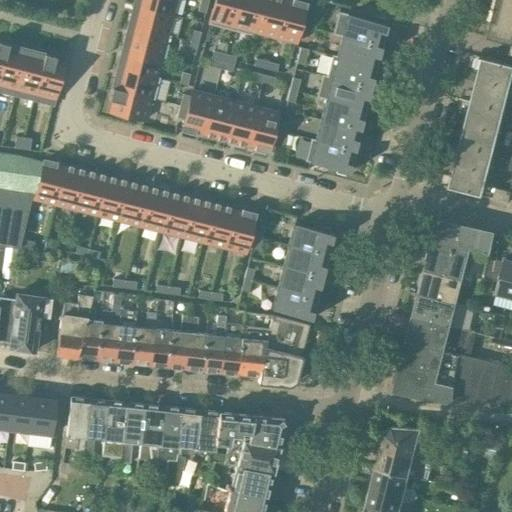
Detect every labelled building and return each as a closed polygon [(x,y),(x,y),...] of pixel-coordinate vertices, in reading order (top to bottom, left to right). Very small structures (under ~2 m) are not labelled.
[(133,0),(133,4),(171,14),(174,0),(133,0)] [(200,0),(198,11),(205,13),(208,2),(201,0),(200,0)] [(215,0),(210,20),(209,24),(230,29),(231,30),(238,0),(215,0)] [(238,0),(231,30),(251,35),(252,31),(253,31),(260,0),(238,0)] [(260,0),(253,31),(274,36),(295,42),(305,3),(295,0),(260,0)] [(491,19),(487,36),(489,36),(511,42),(510,52),(511,52),(511,0),(501,0),(496,20),(491,19)] [(133,4),(128,25),(171,36),(176,37),(182,16),(171,14),(133,4)] [(333,33),(381,45),(387,23),(384,23),(385,19),(376,16),(375,20),(338,11),(333,33)] [(308,26),(311,15),(303,13),(300,24),(308,26)] [(297,36),(305,38),(308,26),(300,24),(297,36)] [(165,57),(171,36),(128,25),(122,46),(165,57)] [(198,43),(201,31),(193,29),(190,41),(198,43)] [(381,45),(333,33),(333,34),(342,36),(337,55),(332,54),(332,55),(376,66),(381,45)] [(198,43),(190,41),(187,52),(195,54),(198,43)] [(11,47),(7,46),(7,47),(0,74),(0,92),(14,96),(26,52),(26,50),(15,47),(11,47)] [(155,76),(160,57),(165,58),(165,57),(122,46),(117,67),(155,76)] [(300,47),(296,62),(304,64),(308,48),(300,47)] [(43,55),(31,52),(27,50),(26,50),(26,52),(14,96),(33,101),(44,57),(45,55),(43,55)] [(213,50),(211,57),(223,60),(225,53),(213,50)] [(225,53),(223,60),(234,63),(236,56),(225,53)] [(45,55),(44,57),(33,101),(52,106),(64,62),(64,60),(47,56),(45,55)] [(322,75),(371,87),(376,66),(332,55),(327,75),(322,74),(322,75)] [(476,79),(510,88),(511,78),(511,64),(498,61),(479,56),(478,57),(476,57),(474,65),(476,66),(475,68),(478,69),(476,79)] [(211,57),(209,65),(221,68),(223,60),(211,57)] [(255,57),(253,65),(265,68),(267,60),(255,57)] [(223,60),(221,68),(232,71),(234,63),(223,60)] [(267,60),(265,68),(266,68),(277,71),(279,63),(268,61),(267,60)] [(154,98),(160,78),(155,77),(155,76),(117,67),(112,87),(154,98)] [(252,71),(250,79),(262,82),(264,74),(252,71)] [(179,84),(187,86),(190,74),(182,72),(179,84)] [(264,74),(262,82),(274,85),(276,77),(264,74)] [(317,95),(365,108),(371,87),(322,75),(317,95)] [(290,88),(297,90),(300,79),(293,77),(290,88)] [(465,100),(504,110),(510,88),(476,79),(473,89),(470,89),(469,91),(468,90),(465,100)] [(112,87),(111,88),(106,109),(144,119),(150,98),(154,99),(154,98),(112,87)] [(297,90),(290,88),(287,100),(294,102),(297,90)] [(192,91),(182,129),(202,134),(204,134),(214,96),(212,96),(192,91)] [(180,105),(188,107),(191,95),(183,93),(180,105)] [(365,108),(317,95),(317,96),(326,99),(321,119),(360,129),(365,108)] [(214,96),(204,134),(224,139),(225,140),(235,102),(234,101),(214,96)] [(465,122),(499,130),(504,110),(465,100),(463,108),(465,109),(464,111),(468,112),(465,122)] [(235,102),(225,140),(245,145),(246,145),(256,107),(255,107),(235,102)] [(188,107),(180,105),(177,116),(185,118),(188,107)] [(256,107),(246,145),(268,151),(277,113),(256,107)] [(289,121),(282,119),(279,130),(286,132),(289,121)] [(311,139),(354,150),(360,129),(321,119),(315,139),(311,138),(311,139)] [(454,142),(493,152),(499,130),(465,122),(462,132),(459,131),(459,133),(457,133),(454,142)] [(279,130),(276,142),(283,144),(286,132),(279,130)] [(16,136),(14,148),(22,149),(24,137),(16,136)] [(31,138),(24,137),(22,149),(30,150),(31,138)] [(354,150),(311,139),(305,160),(337,168),(336,172),(345,175),(346,171),(349,172),(354,150)] [(454,164),(488,173),(493,152),(454,142),(452,151),(454,151),(453,153),(457,154),(454,164)] [(32,197),(34,197),(43,161),(19,155),(0,152),(0,245),(19,247),(32,197)] [(34,197),(56,203),(64,169),(65,164),(44,159),(43,161),(34,197)] [(76,208),(86,170),(81,169),(65,164),(64,169),(56,203),(76,208)] [(465,191),(482,195),(488,173),(454,164),(452,175),(448,174),(447,176),(446,175),(444,184),(445,184),(445,186),(465,191)] [(76,208),(97,213),(107,175),(86,170),(76,208)] [(97,213),(118,219),(128,180),(107,175),(97,213)] [(139,224),(149,186),(128,180),(118,219),(139,224)] [(139,224),(160,230),(170,191),(149,186),(139,224)] [(496,188),(493,198),(509,202),(511,192),(510,192),(496,188)] [(160,230),(181,235),(191,197),(170,191),(160,230)] [(212,202),(191,197),(181,235),(202,240),(212,202)] [(202,240),(223,246),(233,207),(212,202),(202,240)] [(245,251),(255,213),(233,207),(223,246),(245,251)] [(433,245),(433,246),(468,255),(475,257),(488,261),(494,234),(494,233),(443,221),(439,221),(439,224),(438,227),(435,228),(433,236),(435,239),(433,245)] [(294,223),(288,245),(327,255),(333,233),(330,232),(331,229),(322,226),(321,230),(294,223)] [(262,238),(265,227),(258,225),(255,236),(262,238)] [(262,238),(255,236),(252,248),(259,250),(262,238)] [(46,238),(45,246),(56,248),(58,241),(46,238)] [(35,242),(23,239),(21,247),(33,250),(35,242)] [(87,256),(88,248),(77,245),(75,253),(87,256)] [(322,276),(327,255),(288,245),(283,266),(322,276)] [(6,246),(2,276),(14,278),(18,247),(6,246)] [(428,253),(426,260),(428,263),(427,269),(427,270),(471,281),(471,280),(483,283),(485,273),(472,269),(475,257),(468,255),(433,246),(432,251),(428,253)] [(87,255),(98,258),(100,250),(89,247),(87,255)] [(511,261),(504,259),(495,293),(511,297),(511,261)] [(247,266),(244,278),(252,280),(255,268),(247,266)] [(278,287),(317,297),(322,276),(283,266),(278,287)] [(422,277),(420,284),(422,287),(421,293),(456,302),(460,284),(470,286),(471,281),(427,270),(425,275),(422,277)] [(124,287),(125,279),(113,278),(112,286),(124,287)] [(252,280),(244,278),(241,290),(249,292),(252,280)] [(482,291),(491,293),(494,281),(485,278),(482,291)] [(125,279),(124,287),(136,289),(137,281),(125,279)] [(167,293),(168,285),(156,284),(155,291),(167,293)] [(180,287),(168,285),(167,293),(179,295),(180,287)] [(272,308),(311,318),(317,297),(278,287),(272,308)] [(210,299),(211,291),(199,289),(198,297),(210,299)] [(223,293),(211,291),(210,299),(222,300),(223,293)] [(111,305),(119,306),(120,292),(112,292),(111,305)] [(9,347),(35,350),(40,316),(49,318),(52,298),(17,293),(16,298),(0,296),(0,338),(10,340),(9,347)] [(91,305),(93,295),(80,293),(78,302),(65,300),(57,353),(78,355),(91,305)] [(416,301),(414,308),(416,311),(415,316),(470,330),(475,307),(456,302),(421,293),(419,299),(416,301)] [(94,316),(96,305),(91,305),(78,355),(97,358),(103,309),(102,309),(101,317),(94,316)] [(119,308),(119,306),(111,305),(110,310),(103,309),(97,358),(115,360),(121,308),(119,308)] [(121,308),(115,360),(132,362),(137,324),(135,324),(137,310),(121,308)] [(137,324),(132,362),(150,364),(156,320),(157,312),(147,311),(145,325),(137,324)] [(185,369),(190,315),(180,314),(179,329),(171,328),(167,366),(183,368),(185,369)] [(206,332),(202,371),(220,373),(226,321),(227,315),(216,314),(214,333),(206,332)] [(241,337),(241,340),(264,345),(259,377),(258,381),(289,385),(295,381),(295,379),(299,378),(301,370),(298,367),(301,355),(309,324),(272,314),(268,327),(243,324),(241,337)] [(505,316),(496,314),(494,327),(503,328),(505,316)] [(202,371),(206,332),(195,331),(197,316),(190,315),(185,369),(202,371)] [(410,324),(408,332),(410,335),(408,340),(451,351),(464,354),(470,330),(415,316),(414,318),(413,323),(410,324)] [(156,320),(150,364),(167,366),(171,328),(161,326),(162,321),(156,320)] [(220,373),(236,375),(241,340),(241,337),(243,324),(243,323),(226,321),(220,373)] [(241,340),(236,375),(259,377),(264,345),(241,340)] [(396,368),(393,381),(398,382),(396,388),(402,389),(432,397),(453,399),(505,402),(511,402),(511,397),(511,366),(464,354),(451,351),(408,340),(407,345),(404,347),(402,355),(404,358),(401,370),(396,368)] [(0,427),(6,429),(11,392),(0,390),(0,427)] [(31,394),(11,392),(6,429),(26,431),(31,394)] [(31,394),(26,431),(29,431),(27,445),(49,448),(51,434),(56,397),(31,394)] [(70,395),(66,434),(75,435),(73,453),(83,454),(90,397),(70,395)] [(92,460),(94,437),(104,438),(108,399),(90,397),(83,454),(83,458),(92,460)] [(104,438),(102,455),(121,457),(127,401),(108,399),(104,438)] [(133,441),(140,442),(145,403),(127,401),(121,457),(120,461),(130,462),(133,441)] [(140,442),(139,458),(157,460),(163,405),(145,403),(140,442)] [(177,455),(178,446),(182,407),(163,405),(157,460),(156,473),(166,474),(168,460),(176,461),(177,455)] [(193,471),(200,409),(182,407),(178,446),(177,455),(185,457),(182,470),(193,472),(193,471)] [(215,443),(219,411),(200,409),(193,471),(199,472),(200,461),(209,462),(210,448),(215,449),(215,443)] [(251,438),(250,442),(277,449),(278,446),(283,444),(287,424),(284,421),(282,418),(219,411),(215,443),(230,444),(233,434),(251,438)] [(428,436),(432,429),(394,425),(384,431),(380,449),(424,460),(425,456),(419,455),(415,450),(419,435),(428,436)] [(230,444),(224,462),(236,462),(271,471),(277,449),(250,442),(251,438),(233,434),(230,444)] [(492,450),(495,439),(485,437),(482,447),(492,450)] [(380,450),(375,468),(409,476),(428,481),(432,463),(424,461),(424,460),(380,449),(380,450)] [(13,461),(12,469),(24,470),(25,462),(13,461)] [(46,469),(46,461),(34,462),(34,470),(46,469)] [(236,462),(230,487),(265,496),(270,497),(273,483),(269,482),(271,471),(236,462)] [(407,485),(409,476),(375,468),(371,485),(403,494),(417,497),(412,489),(410,490),(407,485)] [(403,494),(371,485),(366,504),(399,511),(400,511),(402,504),(407,501),(408,503),(417,497),(403,494)] [(230,487),(223,511),(261,511),(265,496),(230,487)] [(202,509),(211,511),(214,500),(205,498),(202,509)]
